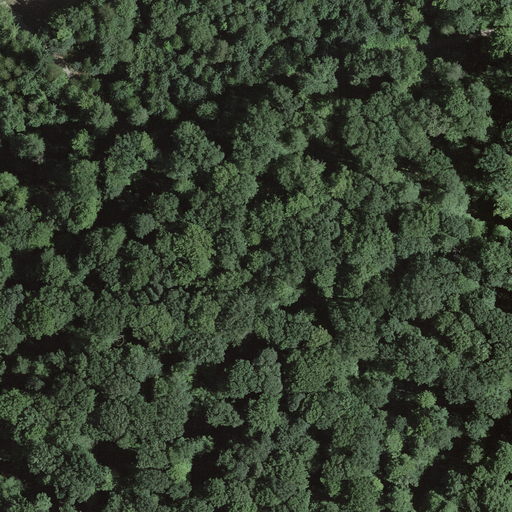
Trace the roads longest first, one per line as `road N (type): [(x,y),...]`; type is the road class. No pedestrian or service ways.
road 1 (track): [(0,219),(181,107),(511,27)]
road 2 (track): [(0,1),(45,41),(109,151)]
